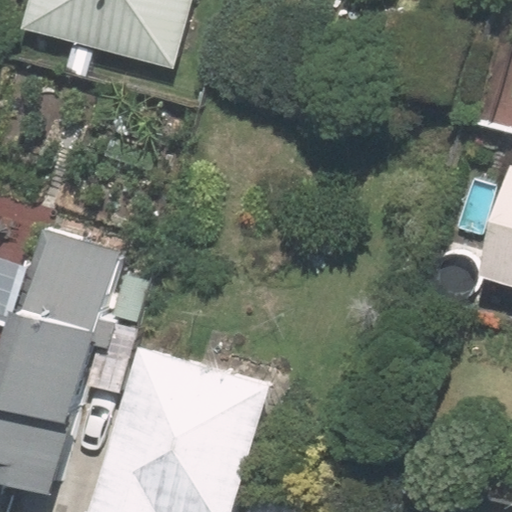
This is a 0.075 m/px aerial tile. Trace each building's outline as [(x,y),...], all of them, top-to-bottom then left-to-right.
[(40,0),(34,22),(176,62),(193,0),(40,0)] [(399,7),(380,77),(452,98),(473,26),(399,7)] [(0,471),(57,487),(100,330),(97,330),(119,249),(52,230),(27,319),(0,311),(0,471)] [(511,232),(503,266),(511,268),(511,232)] [(157,280),(131,273),(120,311),(146,319),(157,280)] [(240,511),(276,383),(150,348),(105,510),(112,511),(240,511)] [(265,473),(254,511),(314,511),(322,489),(265,473)]
